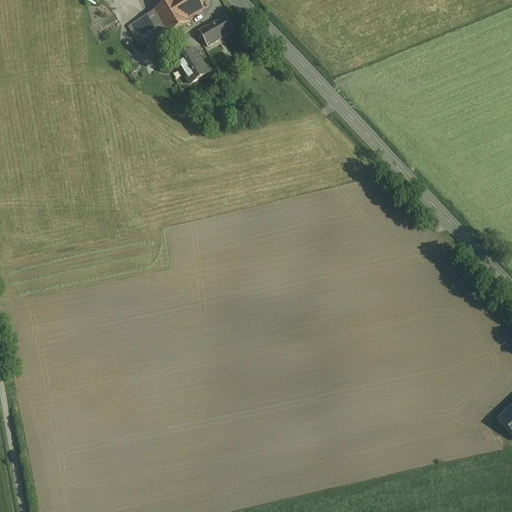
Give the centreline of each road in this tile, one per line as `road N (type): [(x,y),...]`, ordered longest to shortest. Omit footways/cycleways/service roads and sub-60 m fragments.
road 1 (tertiary): [(511,291),(237,0)]
road 2 (unclassified): [(23,511),(0,369)]
